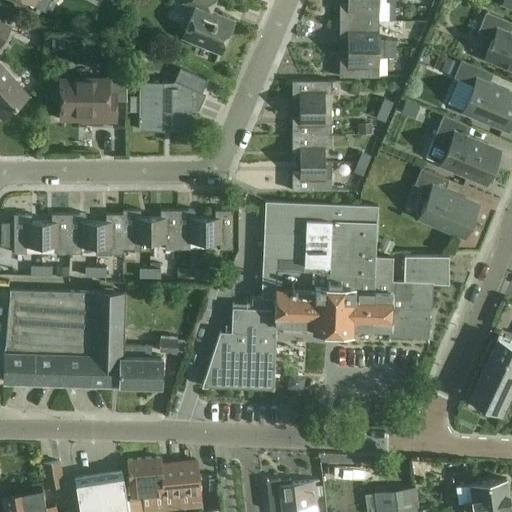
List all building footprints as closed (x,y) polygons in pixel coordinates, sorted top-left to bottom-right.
[(221,54),(234,23),(210,13),(215,1),(212,0),(184,0),(183,2),(195,7),(182,38),(221,54)] [(339,21),(379,20),(378,0),(346,0),(347,3),(339,3),(339,21)] [(511,35),(508,34),(511,24),(511,22),(485,11),(477,32),(492,38),(485,57),(511,67),(511,35)] [(347,48),(379,48),(379,20),(339,21),(339,38),(347,38),(347,48)] [(0,46),(10,27),(0,21),(0,46)] [(386,48),(396,48),(396,40),(386,40),(386,48)] [(379,48),(347,48),(347,58),(339,58),(339,77),(379,76),(379,48)] [(386,57),(396,57),(396,48),(386,48),(386,57)] [(446,56),(441,69),(454,75),(457,67),(459,61),(446,56)] [(511,94),(488,84),(492,73),(460,59),(459,61),(457,67),(454,75),(453,77),(473,85),(463,110),(508,129),(509,127),(511,127),(511,94)] [(0,116),(2,119),(28,96),(0,64),(0,116)] [(105,80),(61,80),(60,120),(115,120),(115,101),(126,101),(126,72),(105,72),(105,80)] [(204,95),(175,82),(175,76),(162,76),(162,82),(140,82),(139,131),(189,131),(189,109),(197,109),(204,95)] [(299,108),(325,108),(325,94),(332,94),(332,81),(291,81),(291,99),(299,99),(299,108)] [(389,112),(393,103),(384,100),(380,109),(389,112)] [(325,123),(325,108),(299,108),(299,119),(291,119),(291,136),(332,136),(332,123),(325,123)] [(385,121),(389,112),(380,109),(377,118),(385,121)] [(432,141),(425,157),(441,163),(486,182),(487,180),(491,182),(497,167),(493,165),(499,151),(466,137),(470,126),(443,114),(432,141)] [(371,124),(357,124),(357,134),(371,134),(371,124)] [(332,148),(332,136),(291,136),(291,153),(299,153),(299,163),(331,163),(331,162),(325,162),(325,148),(332,148)] [(357,162),(366,166),(370,156),(361,152),(357,162)] [(362,175),(366,166),(357,162),(353,172),(362,175)] [(331,177),(331,163),(299,163),(299,173),(291,173),(291,191),(332,191),(332,177),(331,177)] [(419,217),(464,236),(477,205),(444,191),(448,179),(421,168),(414,184),(430,190),(419,217)] [(239,197),(239,210),(248,211),(249,197),(239,197)] [(448,284),(448,255),(404,254),(403,280),(392,279),(392,256),(374,256),(375,204),(263,201),(260,297),(251,297),(251,305),(232,304),(231,324),(225,324),(225,332),(219,331),(201,386),(273,389),(276,324),(312,326),(312,330),(351,331),(351,327),(389,329),(388,336),(428,338),(429,309),(431,309),(432,283),(448,284)] [(121,210),(121,214),(122,214),(122,250),(123,250),(149,250),(149,243),(149,218),(140,218),(140,210),(121,210)] [(164,250),(177,250),(177,210),(160,210),(160,218),(149,218),(149,243),(164,243),(164,250)] [(204,243),(204,218),(195,218),(195,210),(177,210),(177,250),(189,250),(189,243),(204,243)] [(204,218),(204,243),(219,242),(219,250),(233,250),(232,210),(215,210),(215,218),(204,218)] [(13,235),(13,253),(40,253),(40,221),(31,221),(31,214),(13,214),(13,223),(13,235)] [(40,221),(40,253),(67,254),(67,214),(50,214),(50,221),(40,221)] [(95,246),(95,221),(85,221),(85,214),(67,214),(67,254),(81,254),(81,246),(95,246)] [(110,256),(110,254),(123,254),(123,250),(122,250),(122,214),(121,214),(105,214),(105,221),(95,221),(95,246),(95,256),(110,256)] [(13,223),(0,222),(0,224),(0,235),(13,235),(13,223)] [(382,238),(377,249),(388,254),(393,243),(382,238)] [(41,275),(41,265),(31,265),(30,275),(41,275)] [(41,275),(51,275),(51,266),(41,265),(41,275)] [(67,266),(57,266),(57,275),(67,275),(67,266)] [(95,277),(95,267),(84,267),(84,277),(95,277)] [(95,267),(95,277),(106,277),(106,267),(95,267)] [(150,278),(150,268),(140,268),(139,277),(150,278)] [(150,278),(160,278),(160,268),(150,268),(150,278)] [(204,279),(204,269),(193,269),(193,279),(204,279)] [(204,269),(204,279),(215,279),(215,269),(204,269)] [(124,293),(121,293),(122,282),(104,281),(104,292),(9,290),(4,350),(3,381),(119,385),(120,356),(122,356),(123,343),(122,343),(124,293)] [(196,333),(195,324),(175,325),(176,335),(196,333)] [(505,412),(511,398),(511,341),(499,335),(471,396),(482,401),(480,406),(492,411),(494,407),(505,412)] [(308,336),(304,363),(317,365),(321,338),(308,336)] [(177,340),(176,353),(185,353),(186,338),(177,338),(177,340)] [(176,353),(177,340),(161,340),(160,352),(176,353)] [(161,357),(150,357),(150,344),(123,343),(122,356),(120,356),(119,385),(120,385),(120,384),(160,385),(161,357)] [(160,458),(127,461),(131,495),(142,494),(144,506),(175,502),(174,494),(200,491),(196,460),(160,464),(160,458)] [(47,489),(64,485),(59,462),(42,465),(47,489)] [(126,499),(124,487),(121,472),(74,479),(79,511),(129,511),(127,499),(126,499)] [(316,511),(312,480),(280,484),(280,479),(266,481),(270,511),(282,510),(282,511),(316,511)] [(511,511),(507,480),(470,485),(470,486),(461,487),(464,511),(511,511)] [(418,511),(416,489),(364,496),(366,511),(418,511)] [(2,497),(4,511),(56,511),(56,506),(44,508),(40,490),(2,497)] [(129,511),(143,511),(142,498),(127,499),(129,511)]
